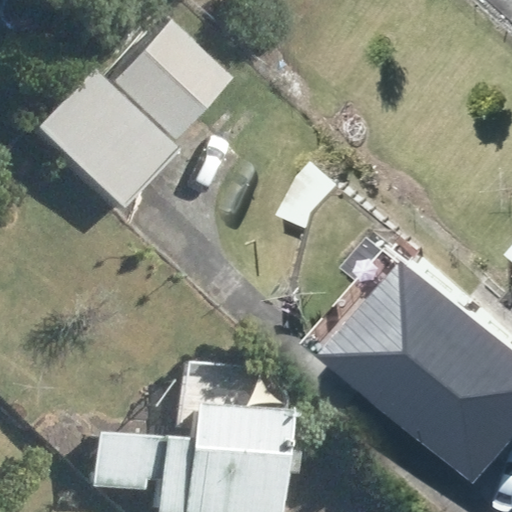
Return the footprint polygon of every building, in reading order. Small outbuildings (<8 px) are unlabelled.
[(93,67),(41,125),(130,203),(177,149),(172,143),(230,78),(168,22),(113,85),(93,67)] [(271,110),(233,154),(265,181),(303,137),(271,110)] [(312,150),(270,210),(308,231),(343,167),(312,150)] [(511,446),(511,307),(441,241),(351,338),(491,469),(511,446)] [(283,511),(291,410),(196,404),(193,437),(98,431),(94,484),(143,488),(143,479),(160,481),(157,511),(283,511)]
